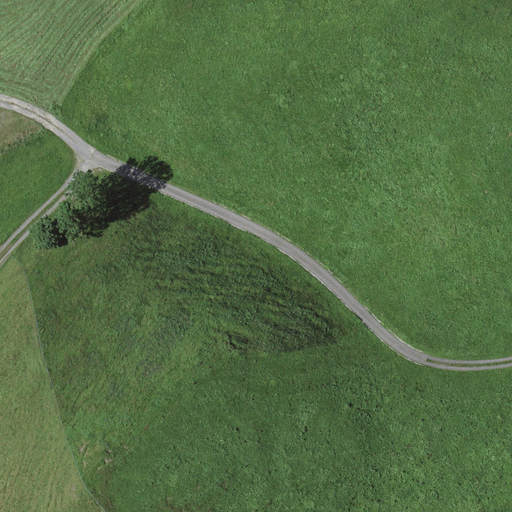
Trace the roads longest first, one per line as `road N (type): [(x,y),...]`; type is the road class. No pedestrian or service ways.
road 1 (track): [(97,149),(311,253),(422,355),(484,365),(511,359)]
road 2 (track): [(97,149),(0,261)]
